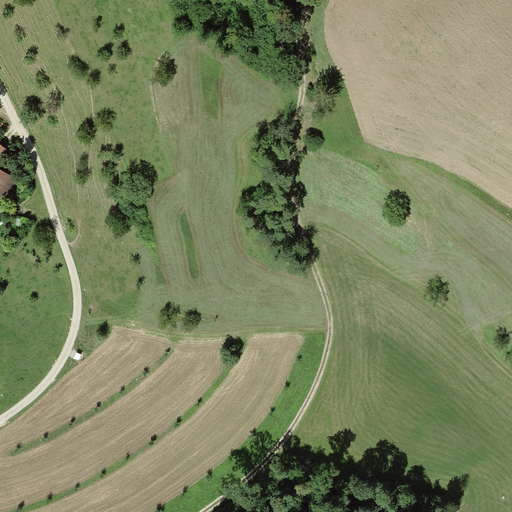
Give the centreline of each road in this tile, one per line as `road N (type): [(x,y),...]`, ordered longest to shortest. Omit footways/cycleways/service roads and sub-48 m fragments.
road 1 (track): [(313,0),(298,29),(302,90),(285,181),(327,301),(327,349),(279,444),(204,511)]
road 2 (track): [(0,421),(60,358),(77,294),(36,164),(0,94)]
